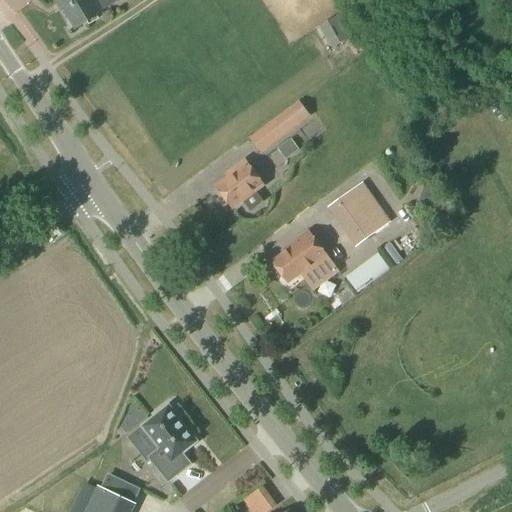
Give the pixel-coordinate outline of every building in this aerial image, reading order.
[(57,0),(75,30),(101,15),(100,13),(122,0),(57,0)] [(349,13),(325,24),(337,49),(361,38),(349,13)] [(312,104),(255,133),(264,150),(321,120),(312,104)] [(285,161),(299,151),(291,140),(280,147),(281,149),(278,151),(285,161)] [(233,209),(262,187),(244,163),(226,176),(228,179),(217,188),(233,209)] [(391,224),(381,210),(365,188),(352,198),(349,194),(328,209),(356,248),(391,224)] [(302,277),(327,259),(308,233),(284,251),(286,253),(273,263),(288,284),(301,275),(302,277)] [(168,482),(189,465),(181,455),(197,443),(168,406),(127,439),(147,464),(152,461),(168,482)] [(129,511),(133,506),(131,505),(99,489),(97,488),(96,489),(90,503),(109,511),(129,511)]
